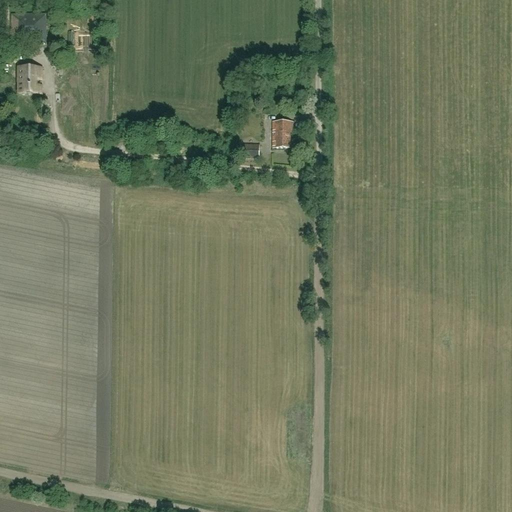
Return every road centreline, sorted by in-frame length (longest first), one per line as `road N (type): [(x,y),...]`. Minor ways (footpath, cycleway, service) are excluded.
road 1 (unclassified): [(318,511),(320,0)]
road 2 (unclassified): [(175,511),(0,474)]
